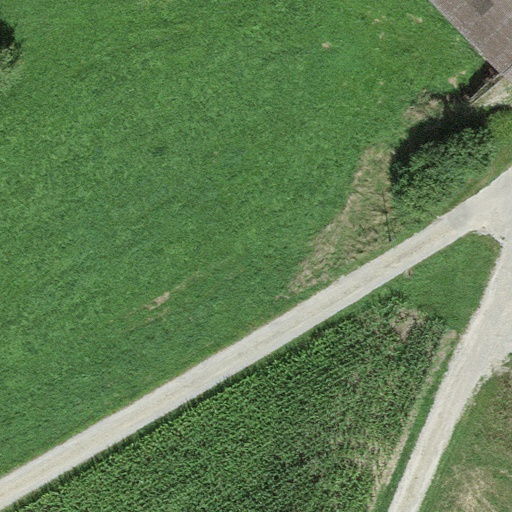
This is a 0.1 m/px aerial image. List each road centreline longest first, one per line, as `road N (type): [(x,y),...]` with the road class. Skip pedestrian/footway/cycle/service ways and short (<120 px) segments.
road 1 (track): [(0,477),(511,198)]
road 2 (track): [(511,251),(402,511)]
